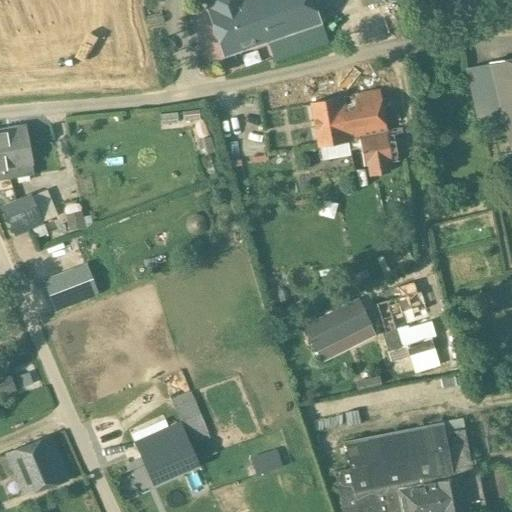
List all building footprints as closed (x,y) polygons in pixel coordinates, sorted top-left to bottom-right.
[(204,0),(208,11),(224,58),(320,25),(311,0),(204,0)] [(511,58),(488,64),(465,70),(477,127),(502,120),(508,141),(511,140),(511,58)] [(351,96),(336,100),(311,104),(318,148),(343,144),(349,142),(350,149),(361,148),(364,167),(391,163),(380,90),(351,95),(351,96)] [(25,126),(7,129),(10,146),(4,147),(5,155),(10,179),(34,175),(25,126)] [(10,146),(7,129),(0,129),(0,180),(10,179),(5,155),(4,147),(10,146)] [(44,226),(31,193),(2,206),(15,238),(44,226)] [(54,311),(98,294),(85,261),(41,278),(54,311)] [(399,298),(386,302),(377,305),(386,333),(381,334),(387,352),(435,337),(421,291),(416,293),(413,283),(396,288),(399,298)] [(339,302),(286,328),(290,336),(304,330),(315,352),(371,324),(358,298),(341,306),(339,302)] [(29,372),(20,375),(24,386),(33,383),(29,372)] [(11,376),(0,379),(0,396),(16,391),(11,376)] [(171,400),(181,421),(134,441),(151,485),(199,464),(197,461),(216,453),(191,391),(171,400)] [(478,511),(486,510),(478,474),(473,475),(463,428),(444,433),(442,423),(344,442),(349,470),(336,473),(342,511),(478,511)] [(49,436),(6,453),(23,498),(67,481),(49,436)] [(272,438),(247,447),(256,475),(282,467),(272,438)]
